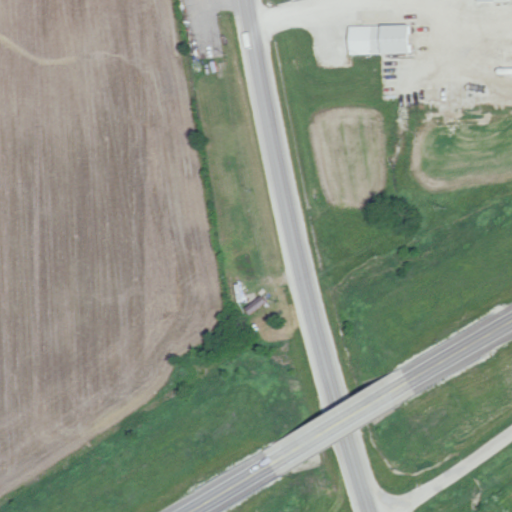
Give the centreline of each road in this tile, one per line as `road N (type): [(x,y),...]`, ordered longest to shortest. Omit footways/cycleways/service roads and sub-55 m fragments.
road 1 (secondary): [(243,0),(294,243),(371,511)]
road 2 (primary): [(285,460),(410,385)]
